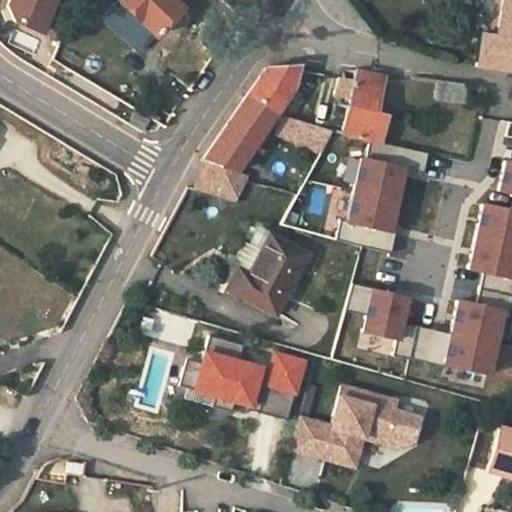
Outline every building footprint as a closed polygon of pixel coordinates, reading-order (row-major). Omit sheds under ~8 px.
[(50,0),(6,0),(4,5),(10,19),(38,31),(50,0)] [(178,8),(170,0),(113,0),(114,0),(150,36),(178,8)] [(511,0),(499,0),(493,35),(478,33),(473,66),(511,71),(511,0)] [(199,161),(233,171),(288,91),(294,64),(264,65),(199,161)] [(382,113),(372,110),(380,75),(353,70),(351,78),(348,92),(349,93),(348,95),(340,132),(376,140),(382,113)] [(333,92),(348,95),(349,93),(348,92),(351,78),(336,76),(333,92)] [(435,79),(433,95),(462,100),(464,84),(435,79)] [(270,137),(320,154),(328,131),(278,114),(270,137)] [(492,194),(511,197),(511,161),(498,159),(492,194)] [(506,303),(511,272),(511,209),(474,202),(460,272),(479,276),(475,296),(506,303)] [(225,289),(272,314),(303,255),(267,235),(259,251),(243,243),(230,267),(235,270),(225,289)] [(351,347),(388,357),(405,298),(350,282),(343,309),(361,314),(351,347)] [(485,376),(498,308),(450,298),(443,332),(400,324),(393,357),(485,376)] [(199,363),(184,359),(176,386),(184,388),(182,397),(182,399),(229,412),(232,401),(245,405),(244,407),(245,407),(245,409),(284,420),(301,362),(272,354),(267,371),(265,370),(266,368),(256,366),(256,367),(236,362),(241,345),(207,335),(199,363)] [(296,417),(287,449),(352,467),(360,438),(397,448),(400,438),(410,441),(416,417),(390,410),(393,400),(339,386),(328,426),(296,417)] [(246,461),(269,470),(285,430),(262,421),(246,461)] [(511,429),(498,425),(485,468),(511,475),(511,429)]
